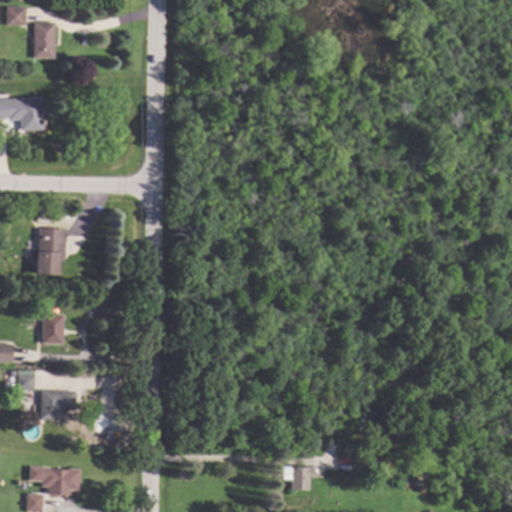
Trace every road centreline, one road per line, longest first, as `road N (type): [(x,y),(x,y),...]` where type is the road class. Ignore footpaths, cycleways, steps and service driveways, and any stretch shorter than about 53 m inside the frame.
road 1 (residential): [(151,0),(146,511)]
road 2 (residential): [(147,185),(0,181)]
